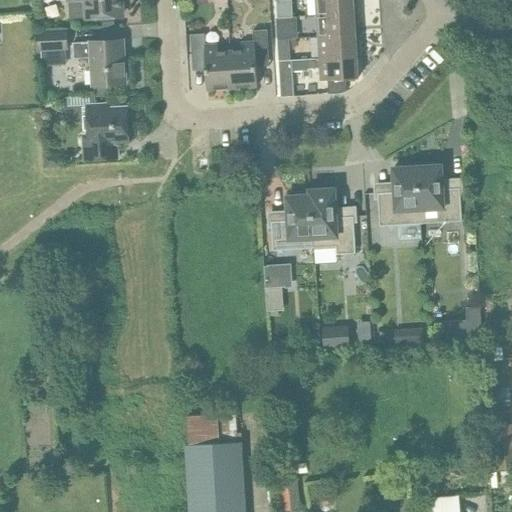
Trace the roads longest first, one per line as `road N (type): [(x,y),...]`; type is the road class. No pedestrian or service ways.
road 1 (residential): [(166,0),(172,93),(179,114),(205,119),(347,110),(451,4)]
road 2 (residential): [(0,253),(87,185),(118,183)]
